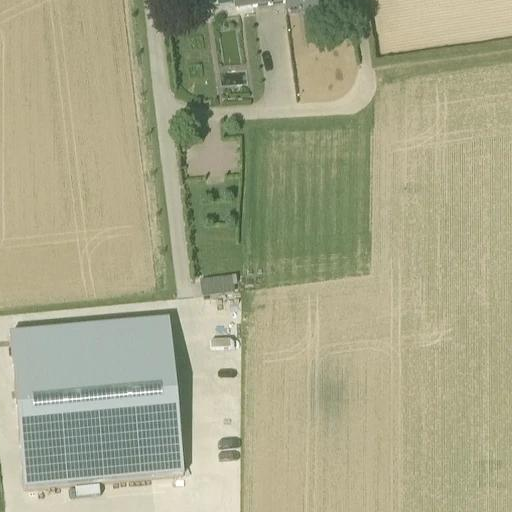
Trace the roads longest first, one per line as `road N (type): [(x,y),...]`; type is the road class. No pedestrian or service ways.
road 1 (track): [(511,54),(365,80),(360,97),(344,107),(168,115),(153,0)]
road 2 (track): [(168,115),(184,300),(212,312),(212,376),(195,390),(207,511)]
